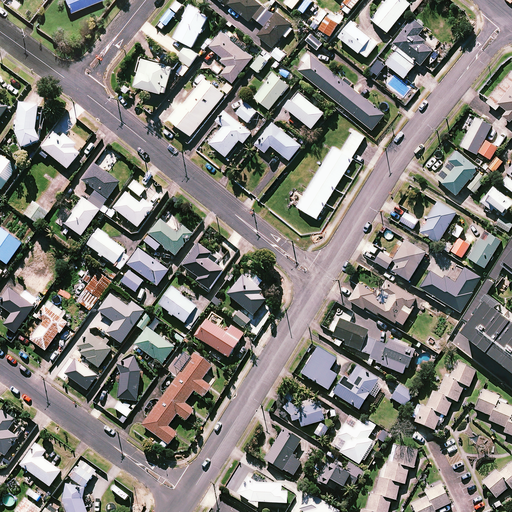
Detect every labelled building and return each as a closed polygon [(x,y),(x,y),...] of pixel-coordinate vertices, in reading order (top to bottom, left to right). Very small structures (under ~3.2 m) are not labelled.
[(96,0),(67,0),(71,10),(96,0)] [(260,22),(269,10),(255,0),(219,0),(227,6),(229,4),(251,21),(254,17),(260,22)] [(301,0),(288,0),(286,3),(294,9),(301,0)] [(360,0),(347,0),(345,2),(353,9),(360,0)] [(412,4),(407,0),(388,0),(373,19),(389,32),(412,4)] [(180,10),(175,5),(165,16),(170,21),(180,10)] [(185,17),(187,18),(176,38),(194,47),(211,16),(199,10),(191,5),(185,17)] [(269,10),(260,22),(266,27),(259,35),(274,48),(285,35),(287,37),(295,27),(278,13),(275,16),(269,10)] [(340,25),(329,17),(320,29),(332,37),(340,25)] [(397,51),(416,66),(418,62),(423,66),(434,51),(424,44),(427,41),(420,36),(426,28),(414,19),(392,47),(397,51)] [(378,43),(352,23),(341,37),(366,58),(378,43)] [(255,58),(223,32),(211,47),(225,58),(222,61),(229,66),(223,74),(234,83),(255,58)] [(324,44),(313,34),(307,41),(319,51),(324,44)] [(199,54),(187,47),(180,59),(192,66),(199,54)] [(287,54),(277,47),(272,55),(281,62),(287,54)] [(406,79),(414,68),(416,66),(397,51),(387,64),(406,79)] [(386,115),(310,53),(304,60),(307,63),(300,71),(373,130),(386,115)] [(269,61),(262,55),(252,67),(259,73),(269,61)] [(175,68),(142,58),(137,72),(141,73),(137,86),(167,95),(175,68)] [(511,72),(488,103),(498,110),(501,105),(509,111),(504,116),(511,122),(511,121),(511,72)] [(291,85),(276,73),(256,97),(271,109),(291,85)] [(226,95),(206,79),(185,105),(183,103),(171,118),(193,136),(226,95)] [(327,113),(301,92),(289,107),(315,129),(327,113)] [(0,121),(9,109),(0,101),(0,121)] [(258,112),(247,102),(238,113),(249,123),(258,112)] [(41,107),(21,105),(18,134),(24,149),(43,141),(38,130),(41,107)] [(253,133),(227,112),(219,121),(225,126),(211,143),(228,157),(241,140),(245,143),(253,133)] [(493,125),(477,117),(462,146),(478,155),(479,152),(493,159),(499,147),(485,140),(493,125)] [(303,146),(276,124),(258,145),(267,153),(273,145),(291,160),(303,146)] [(366,137),(355,131),(342,152),(335,147),(299,207),(318,219),(355,159),(353,158),(366,137)] [(62,139),(55,134),(43,149),(68,170),(81,154),(75,149),(77,145),(65,135),(62,139)] [(480,169),(459,150),(436,177),(458,195),(480,169)] [(19,168),(2,157),(0,160),(0,188),(4,191),(19,168)] [(504,162),(498,157),(490,167),(495,172),(504,162)] [(96,191),(109,199),(120,183),(95,165),(83,182),(96,191)] [(511,167),(508,172),(510,174),(503,183),(511,189),(511,167)] [(487,180),(480,174),(469,187),(476,193),(487,180)] [(146,190),(134,182),(129,189),(140,197),(146,190)] [(483,202),(494,211),(496,208),(505,215),(511,205),(511,199),(495,186),(483,202)] [(109,199),(96,191),(89,202),(84,199),(66,225),(83,237),(109,199)] [(141,204),(127,193),(115,209),(139,228),(154,208),(144,200),(141,204)] [(458,211),(440,201),(422,232),(440,243),(458,211)] [(47,212),(34,203),(26,215),(39,224),(47,212)] [(420,219),(408,211),(402,221),(413,229),(420,219)] [(511,228),(511,222),(501,217),(497,226),(510,233),(511,228)] [(178,233),(160,221),(145,242),(157,251),(161,246),(177,257),(193,234),(183,226),(178,233)] [(100,229),(99,231),(88,246),(101,254),(99,256),(102,258),(103,256),(116,266),(114,269),(119,273),(123,267),(132,255),(109,238),(110,237),(100,229)] [(504,240),(487,230),(470,257),(487,267),(504,240)] [(22,250),(0,234),(0,264),(7,270),(22,250)] [(50,242),(38,234),(31,244),(43,252),(50,242)] [(470,244),(460,238),(453,251),(463,257),(470,244)] [(428,252),(407,239),(395,260),(399,262),(394,270),(411,281),(428,252)] [(212,253),(200,245),(184,267),(199,277),(196,282),(209,291),(224,270),(208,259),(212,253)] [(169,271),(140,250),(129,266),(158,287),(169,271)] [(395,259),(383,251),(377,261),(389,269),(395,259)] [(483,277),(461,264),(452,280),(445,276),(444,278),(432,271),(422,288),(462,312),(483,277)] [(50,276),(35,265),(24,281),(39,292),(50,276)] [(144,282),(130,271),(122,283),(136,293),(144,282)] [(112,282),(99,273),(92,282),(84,276),(70,295),(82,304),(78,308),(88,315),(112,282)] [(244,276),(228,295),(243,307),(254,316),(267,301),(260,295),(262,292),(244,276)] [(418,297),(384,277),(380,285),(375,293),(360,283),(350,300),(365,309),(367,307),(396,325),(397,322),(404,326),(414,309),(412,307),(417,300),(418,297)] [(36,307),(10,289),(0,303),(0,304),(13,314),(5,326),(17,334),(36,307)] [(203,312),(173,289),(161,305),(191,328),(203,312)] [(511,307),(490,290),(467,328),(511,361),(511,307)] [(130,308),(112,295),(100,311),(115,323),(108,333),(122,344),(146,312),(133,303),(130,308)] [(224,300),(218,295),(212,302),(218,307),(224,300)] [(71,318),(50,302),(38,317),(43,321),(29,339),(46,351),(71,318)] [(460,316),(449,309),(444,317),(455,324),(460,316)] [(251,321),(240,311),(232,320),(244,330),(251,321)] [(152,318),(146,314),(138,327),(145,330),(152,318)] [(222,321),(211,314),(197,338),(230,358),(245,334),(232,326),(228,333),(218,327),(222,321)] [(341,319),(333,336),(337,338),(334,344),(341,346),(342,343),(372,356),(377,341),(366,337),(369,331),(341,319)] [(175,348),(148,328),(136,345),(162,365),(175,348)] [(113,350),(90,333),(79,347),(83,351),(81,354),(99,368),(113,350)] [(377,341),(372,356),(370,360),(405,375),(415,351),(389,340),(387,345),(377,341)] [(337,358),(319,346),(302,373),(328,390),(338,375),(330,370),(337,358)] [(213,366),(196,353),(143,426),(170,445),(178,433),(169,427),(178,414),(187,421),(195,410),(186,404),(195,391),(204,397),(212,386),(203,380),(213,366)] [(136,358),(128,361),(119,365),(122,374),(121,385),(119,399),(138,402),(142,373),(136,358)] [(476,370),(457,362),(449,378),(445,376),(438,393),(433,391),(426,407),(422,405),(415,421),(438,431),(445,415),(446,416),(453,400),(458,402),(465,385),(469,387),(476,370)] [(374,385),(378,379),(358,366),(350,380),(345,376),(334,393),(368,414),(374,405),(365,400),(369,394),(375,397),(380,389),(374,385)] [(415,394),(401,384),(392,398),(406,407),(415,394)] [(500,396),(483,389),(475,409),(491,416),(489,421),(506,428),(504,432),(511,435),(511,407),(498,401),(500,396)] [(300,409),(292,403),(294,398),(288,393),(285,398),(289,401),(283,409),(290,414),(293,421),(300,419),(302,427),(324,420),(319,403),(300,409)] [(132,410),(120,402),(116,409),(128,417),(132,410)] [(16,420),(4,411),(0,416),(0,451),(5,455),(18,437),(9,431),(16,420)] [(364,424),(351,416),(338,436),(346,442),(340,452),(359,464),(373,442),(368,438),(376,426),(367,420),(364,424)] [(323,438),(330,427),(322,422),(315,433),(323,438)] [(301,439),(284,429),(266,459),(293,475),(301,462),(291,456),(301,439)] [(48,452),(37,444),(22,466),(51,487),(62,471),(43,458),(48,452)] [(393,444),(389,461),(381,468),(375,494),(370,493),(366,510),(361,509),(360,511),(388,511),(391,499),(396,500),(397,496),(399,490),(401,483),(405,484),(409,467),(414,468),(418,450),(393,444)] [(97,471),(82,461),(70,478),(85,488),(97,471)] [(366,471),(350,462),(345,471),(329,462),(318,481),(334,490),(338,483),(351,491),(359,477),(362,478),(366,471)] [(511,462),(499,473),(496,470),(483,481),(496,498),(510,487),(511,489),(511,462)] [(238,493),(250,500),(249,501),(259,508),(259,502),(287,503),(288,492),(282,491),(282,483),(257,482),(248,476),(238,493)] [(451,503),(441,484),(425,492),(427,496),(412,503),(415,511),(435,511),(451,503)] [(86,488),(66,485),(64,501),(67,511),(87,511),(84,501),(86,488)] [(325,511),(330,506),(315,496),(305,511),(307,511),(325,511)] [(40,511),(42,509),(26,498),(17,511),(16,511),(40,511)]
